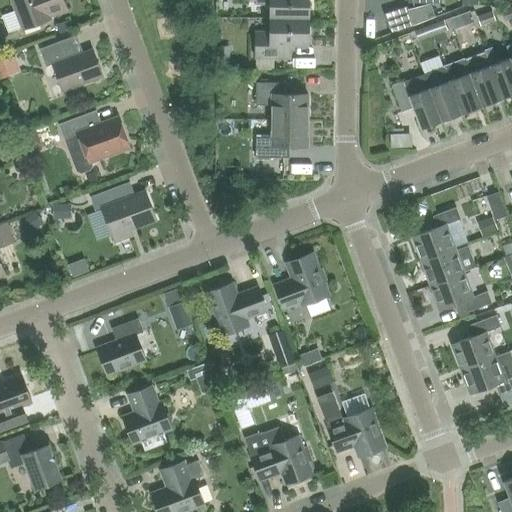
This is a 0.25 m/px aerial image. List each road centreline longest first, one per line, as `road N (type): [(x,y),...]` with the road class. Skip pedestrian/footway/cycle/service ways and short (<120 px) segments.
road 1 (residential): [(441,459),(350,196)]
road 2 (residential): [(211,248),(118,0)]
road 3 (residential): [(115,511),(40,312)]
road 4 (residential): [(350,196),(346,0)]
road 5 (residential): [(40,312),(211,248)]
road 6 (residential): [(350,196),(511,135)]
road 7 (residential): [(211,248),(350,196)]
road 8 (residential): [(316,511),(441,459)]
